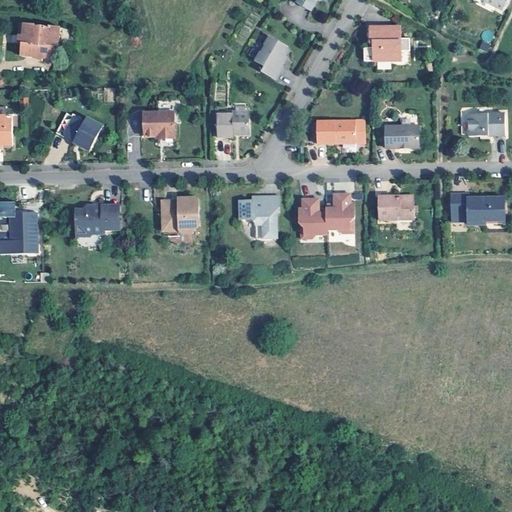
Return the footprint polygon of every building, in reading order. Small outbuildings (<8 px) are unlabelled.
[(296,0),(310,9),(315,0),(296,0)] [(491,0),(497,3),(495,6),(502,10),(507,0),(491,0)] [(33,22),(22,21),(22,23),(20,24),(18,26),(18,28),(18,29),(20,31),(21,31),(21,33),(17,33),(16,41),(20,41),(19,54),(30,55),(30,54),(39,54),(39,56),(51,57),(53,37),(57,37),(59,25),(47,24),(47,26),(42,24),(36,23),(35,24),(33,24),(33,22)] [(401,37),(401,27),(369,27),(369,41),(373,41),(373,47),(369,47),(363,47),(363,61),(401,60),(401,51),(409,51),(410,37),(401,37)] [(484,42),(493,39),(490,30),(481,32),(484,42)] [(285,44),(267,34),(263,41),(259,42),(257,46),(258,50),(253,58),(262,63),(259,69),(274,78),(281,66),(281,63),(282,61),(280,60),(284,53),(287,48),(285,44)] [(488,52),(490,43),(481,41),(479,50),(488,52)] [(248,110),(231,109),(231,113),(217,113),(216,136),(233,136),(233,133),(233,131),(237,131),(238,133),(248,133),(248,110)] [(174,136),(174,110),(143,110),(143,134),(156,134),(163,134),(163,137),(174,136)] [(88,146),(96,133),(94,132),(98,123),(85,116),(82,121),(64,112),(53,132),(70,140),(74,138),(88,146)] [(505,135),(505,112),(469,113),(469,115),(462,115),(462,133),(469,133),(469,136),(505,135)] [(0,118),(0,144),(10,144),(9,118),(0,118)] [(356,128),(355,120),(316,121),(316,144),(336,143),(336,141),(341,141),(344,143),(354,143),(356,140),(359,143),(365,143),(365,128),(356,128)] [(418,148),(418,126),(385,126),(386,149),(418,148)] [(88,146),(74,138),(70,140),(86,149),(88,146)] [(279,210),(278,194),(261,195),(261,199),(251,199),(238,200),(239,219),(251,218),(255,222),(256,238),(278,237),(277,226),(276,210),(279,210)] [(333,208),(325,208),(326,212),(326,229),(337,229),(341,233),(345,229),(348,229),(348,222),(352,219),(353,218),(353,210),(349,210),(349,203),(349,194),(333,194),(333,204),(333,208)] [(467,199),(467,194),(451,195),(451,222),(468,222),(468,226),(486,226),(486,224),(486,220),(504,219),(504,199),(487,199),(467,199)] [(412,197),(410,195),(402,195),(401,198),(395,198),(395,196),(378,196),(379,220),(414,220),(414,197),(412,197)] [(99,204),(99,198),(92,205),(95,208),(99,208),(99,206),(117,206),(117,204),(99,204)] [(194,198),(185,198),(185,200),(185,204),(177,204),(177,200),(161,201),(161,227),(165,230),(178,231),(179,233),(189,233),(197,226),(196,200),(194,198)] [(326,229),(326,212),(318,212),(318,208),(318,199),(302,199),(302,208),(302,215),(298,215),(298,223),(300,224),(303,227),(304,234),(307,234),(311,238),(315,234),(326,234),(326,229)] [(13,211),(13,201),(0,201),(0,253),(35,254),(34,212),(13,211)] [(95,208),(92,205),(84,205),(82,208),(82,209),(73,209),(73,221),(78,226),(78,227),(76,228),(83,236),(88,230),(91,230),(91,233),(102,233),(102,229),(117,229),(117,206),(99,206),(99,208),(95,208)] [(345,229),(341,233),(352,233),(352,219),(348,222),(348,229),(345,229)] [(78,226),(73,221),(74,236),(83,236),(76,228),(78,227),(78,226)] [(300,238),(311,238),(307,234),(304,234),(303,227),(300,224),(300,238)]
